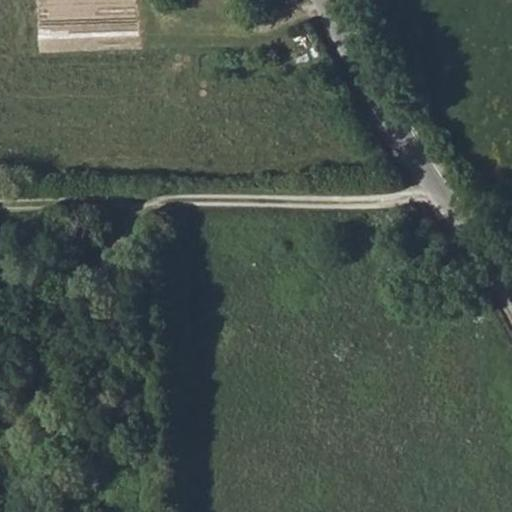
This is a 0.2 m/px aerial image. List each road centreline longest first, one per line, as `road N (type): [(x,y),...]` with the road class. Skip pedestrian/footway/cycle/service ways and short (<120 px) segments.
road 1 (track): [(431,185),(345,206),(0,209)]
road 2 (tertiary): [(326,0),(511,311)]
